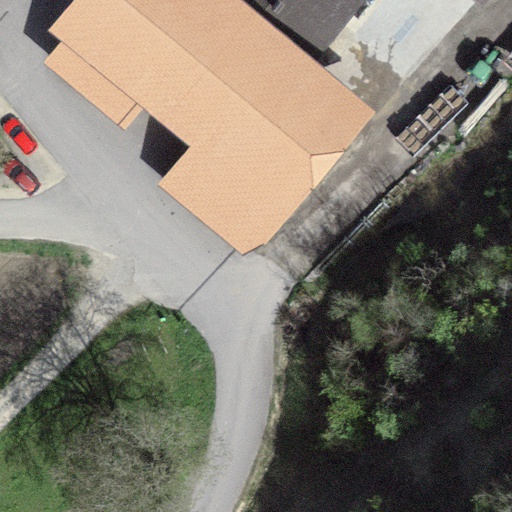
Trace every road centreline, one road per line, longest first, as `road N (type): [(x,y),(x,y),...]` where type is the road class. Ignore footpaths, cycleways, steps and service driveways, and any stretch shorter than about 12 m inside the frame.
road 1 (unclassified): [(214,511),(232,477),(244,421),(246,351),(220,292),(165,239)]
road 2 (track): [(0,406),(165,239)]
road 3 (track): [(165,239),(0,214)]
